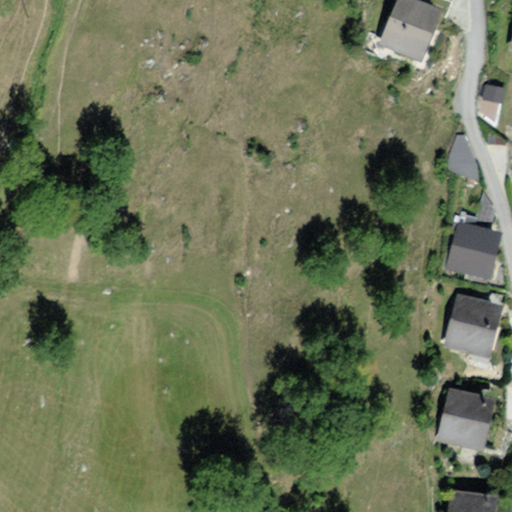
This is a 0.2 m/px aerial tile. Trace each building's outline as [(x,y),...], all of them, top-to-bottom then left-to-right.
[(438,16),(405,0),(394,0),(372,45),(413,66),(438,16)] [(498,236),(454,223),(439,272),(484,285),(498,236)] [(454,299),(440,355),(486,366),(500,310),(454,299)] [(493,402),(443,390),(428,446),(478,458),(493,402)] [(489,511),(492,500),(448,493),(444,511),(489,511)]
